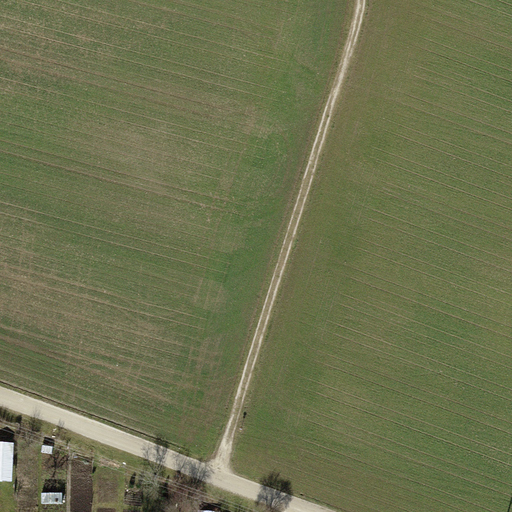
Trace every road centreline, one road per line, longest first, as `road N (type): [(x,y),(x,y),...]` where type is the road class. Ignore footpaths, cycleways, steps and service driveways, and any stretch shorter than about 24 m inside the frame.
road 1 (track): [(210,478),(352,0)]
road 2 (track): [(297,511),(0,398)]
